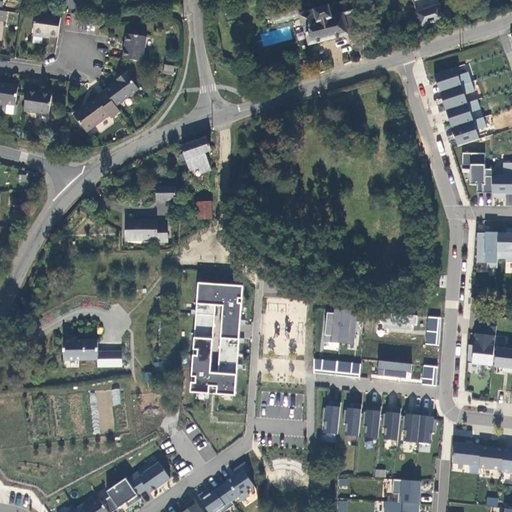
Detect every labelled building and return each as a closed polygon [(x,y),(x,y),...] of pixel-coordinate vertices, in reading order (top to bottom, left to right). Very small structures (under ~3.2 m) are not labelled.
[(0,0),(0,10),(9,12),(10,2),(4,2),(4,0),(0,0)] [(354,0),(352,0),(299,14),(300,18),(302,26),(303,25),(309,45),(348,34),(347,29),(343,14),(352,12),(357,10),(354,0)] [(421,27),(444,18),(439,4),(416,13),(421,27)] [(14,13),(9,12),(0,10),(0,45),(2,46),(6,22),(13,23),(14,13)] [(298,10),(272,18),(274,25),(300,18),(299,14),(298,10)] [(343,14),(347,29),(356,27),(352,12),(343,14)] [(59,30),(61,17),(36,14),(33,36),(44,37),(44,35),(58,37),(59,30)] [(127,34),(123,59),(143,62),(146,37),(127,34)] [(362,59),(370,56),(366,43),(357,46),(362,59)] [(466,64),(435,73),(455,146),(479,139),(476,129),(485,127),(477,99),(468,102),(465,94),(474,92),(466,64)] [(175,66),(165,65),(164,72),(173,74),(175,66)] [(139,90),(126,73),(117,80),(118,82),(105,92),(116,106),(139,90)] [(5,87),(0,86),(0,103),(15,105),(18,87),(6,85),(5,87)] [(52,94),(27,90),(24,111),(49,114),(52,94)] [(116,106),(105,92),(74,115),(87,132),(109,116),(111,118),(120,112),(116,106)] [(207,138),(182,146),(184,153),(179,155),(182,164),(187,163),(190,171),(200,168),(201,173),(211,170),(205,153),(211,150),(207,138)] [(485,153),(462,153),(462,165),(471,165),(470,180),(483,180),(483,193),(492,193),(492,176),(493,169),(485,169),(485,153)] [(492,198),(494,198),(504,198),(506,198),(505,198),(505,193),(511,193),(511,163),(504,163),(504,176),(492,176),(492,193),(492,198)] [(175,200),(175,187),(156,187),(157,201),(175,200)] [(197,202),(197,219),(212,219),(212,202),(197,202)] [(126,221),(126,241),(156,240),(156,242),(167,242),(167,225),(157,225),(157,220),(126,221)] [(507,233),(498,233),(498,259),(506,259),(506,262),(511,262),(511,228),(507,228),(507,233)] [(498,259),(498,233),(478,233),(478,263),(488,263),(488,268),(497,268),(498,259)] [(198,283),(191,392),(236,395),(243,286),(198,283)] [(323,341),(354,344),(357,312),(326,309),(323,341)] [(416,332),(418,314),(380,311),(379,329),(416,332)] [(439,345),(442,317),(427,316),(425,344),(439,345)] [(481,334),(476,334),(475,345),(474,350),(468,349),(467,363),(482,364),(481,366),(492,367),(497,326),(482,325),(481,334)] [(98,340),(64,341),(64,360),(98,360),(98,340)] [(506,345),(497,344),(495,367),(503,368),(502,372),(511,373),(511,347),(508,347),(507,349),(505,349),(506,345)] [(313,371),(359,375),(360,362),(314,358),(313,371)] [(378,360),(377,376),(410,379),(412,364),(378,360)] [(423,364),(421,383),(436,385),(438,366),(423,364)] [(113,405),(121,404),(119,389),(111,389),(113,405)] [(322,432),(338,434),(340,406),(324,405),(322,432)] [(358,436),(361,409),(347,408),(344,435),(358,436)] [(366,409),(364,438),(378,439),(380,410),(366,409)] [(386,411),(384,440),(398,441),(400,412),(386,411)] [(432,444),(434,416),(405,414),(403,441),(432,444)] [(322,433),(321,441),(335,442),(336,434),(322,433)] [(479,468),(502,470),(504,449),(482,446),(479,468)] [(502,472),(511,472),(511,449),(504,449),(502,470),(502,472)] [(128,480),(138,495),(147,489),(150,493),(170,479),(159,463),(152,469),(149,465),(128,480)] [(221,486),(232,501),(238,497),(241,501),(249,495),(246,491),(254,486),(246,474),(250,471),(245,464),(233,472),(236,476),(221,486)] [(110,496),(102,502),(108,511),(113,511),(126,504),(128,508),(141,499),(138,495),(128,480),(126,478),(107,492),(110,496)] [(347,478),(338,479),(339,487),(348,486),(347,478)] [(398,494),(398,502),(420,504),(421,481),(393,479),(392,494),(398,494)] [(224,511),(235,505),(232,501),(221,486),(211,494),(208,489),(198,496),(208,511),(216,511),(220,510),(221,511),(224,511)] [(78,511),(108,511),(102,502),(99,499),(86,508),(84,504),(76,509),(78,511)] [(187,510),(183,511),(203,511),(194,499),(184,505),(187,510)] [(498,500),(488,499),(487,506),(497,507),(498,500)] [(346,511),(347,501),(337,501),(337,511),(346,511)] [(419,511),(420,504),(398,502),(385,502),(384,511),(419,511)]
